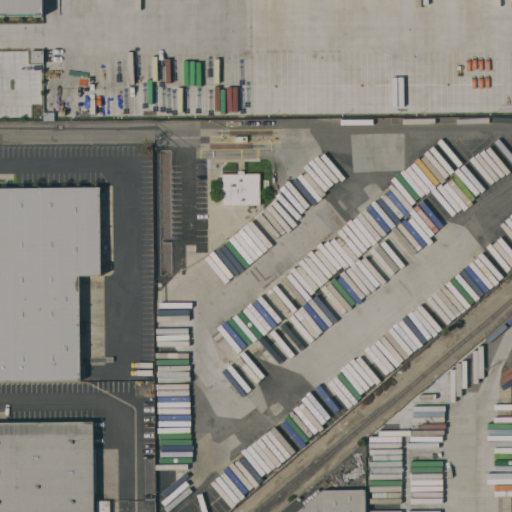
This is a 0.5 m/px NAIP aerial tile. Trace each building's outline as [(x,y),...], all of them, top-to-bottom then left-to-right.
[(511,0),(0,0),(0,15),(42,15),(41,0),(511,0)] [(260,204),(222,205),(222,174),(237,173),(237,171),(243,170),(244,173),(259,173),(260,204)] [(0,376),(0,183),(102,182),(103,271),(80,272),(81,375),(0,376)] [(0,511),(0,421),(95,420),(96,500),(96,511),(0,511)] [(369,511),(295,511),(327,485),(369,485),(369,511)] [(109,511),(96,511),(96,500),(109,500),(109,511)]
